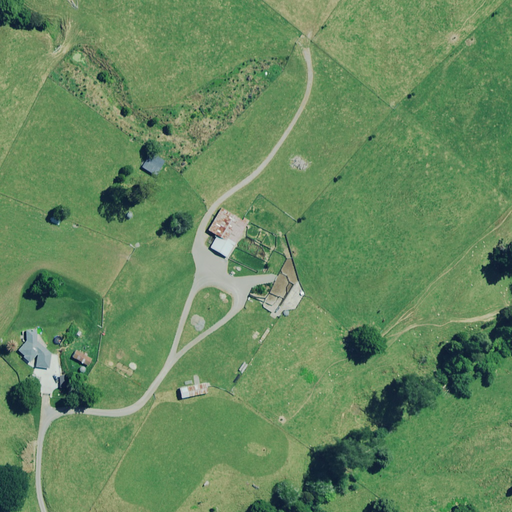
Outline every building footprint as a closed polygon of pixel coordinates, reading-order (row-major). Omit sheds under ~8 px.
[(263,194),(252,187),(243,202),(255,209),(263,194)] [(246,224),(220,208),(207,231),(216,236),(209,248),(225,258),(246,224)] [(23,356),(21,357),(28,363),(36,354),(34,367),(47,369),(49,354),(36,343),(35,330),(22,332),(23,343),(17,351),(23,356)] [(88,336),(84,333),(80,338),(85,341),(88,336)] [(205,384),(179,388),(180,399),(207,394),(205,384)]
